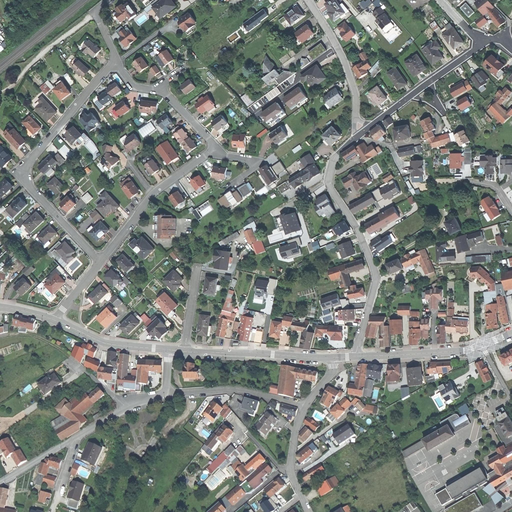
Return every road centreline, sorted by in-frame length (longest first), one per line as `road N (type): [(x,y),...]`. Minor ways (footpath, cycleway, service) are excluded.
road 1 (residential): [(99,262),(19,172),(115,61)]
road 2 (residential): [(361,133),(331,158),(327,172),(376,278),(354,357)]
road 3 (residential): [(166,394),(0,482)]
road 4 (residential): [(213,149),(156,190),(99,262)]
road 5 (tertiary): [(334,358),(183,352)]
road 6 (residential): [(361,133),(481,44)]
road 7 (residential): [(307,0),(339,50),(361,133)]
road 8 (residential): [(304,406),(237,389),(166,394)]
